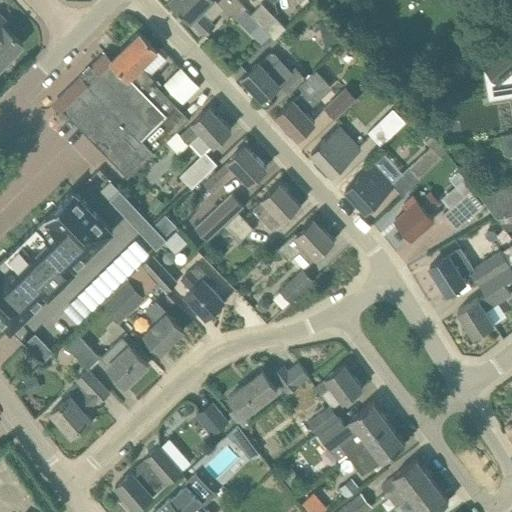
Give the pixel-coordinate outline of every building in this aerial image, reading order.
[(170,0),(205,35),(216,25),(211,19),(202,11),(212,0),(170,0)] [(237,0),(221,0),(219,2),(224,7),(236,19),(246,9),(237,0)] [(272,34),(275,37),(286,26),(268,7),(257,18),(261,23),(272,34)] [(0,65),(22,43),(2,24),(6,19),(0,13),(0,65)] [(261,23),(251,33),(261,44),(272,34),(261,23)] [(113,58),(112,59),(140,87),(152,76),(142,66),(149,59),(168,78),(179,68),(160,49),(159,50),(151,42),(152,41),(150,38),(149,39),(140,31),(113,58)] [(511,45),(487,67),(492,98),(511,94),(511,45)] [(242,76),(263,99),(281,83),(289,92),(306,77),(297,67),(289,74),(278,61),(281,58),(273,50),(261,61),(260,60),(242,76)] [(140,87),(112,59),(113,58),(111,56),(60,106),(129,176),(191,119),(155,83),(157,81),(152,76),(140,87)] [(277,114),(298,137),(316,121),(304,108),(330,84),(316,70),(300,85),(304,90),(292,102),(291,101),(277,114)] [(347,87),(326,108),(335,118),(357,96),(347,87)] [(182,135),(190,143),(195,138),(207,151),(232,128),(211,106),(194,122),(195,123),(182,135)] [(370,130),(382,143),(406,121),(394,108),(370,130)] [(312,151),(333,174),(361,148),(342,127),(331,137),(330,135),(312,151)] [(434,146),(411,168),(421,178),(448,152),(434,135),(428,140),(434,146)] [(213,193),(228,179),(238,169),(250,182),(267,166),(246,144),(229,159),(230,161),(220,170),(221,171),(206,185),(213,193)] [(202,155),(181,174),(192,187),(214,168),(202,155)] [(346,188),(367,211),(395,185),(384,172),(376,164),(365,173),(364,172),(346,188)] [(263,197),(265,199),(255,209),(262,217),(265,215),(276,227),(284,219),(301,203),(280,181),(263,197)] [(511,183),(476,190),(489,206),(498,219),(511,216),(511,183)] [(0,317),(12,329),(113,230),(74,189),(48,214),(52,219),(41,229),(36,226),(8,253),(13,258),(3,267),(0,264),(0,317)] [(167,239),(121,189),(111,199),(158,248),(167,239)] [(457,228),(485,203),(471,189),(444,213),(457,228)] [(232,192),(197,227),(208,239),(244,204),(232,192)] [(408,208),(396,218),(412,238),(435,219),(429,211),(440,202),(432,192),(420,202),(414,195),(404,203),(408,208)] [(239,212),(225,225),(241,241),(254,228),(239,212)] [(278,248),(290,260),(300,251),(311,262),(335,240),(314,217),(298,233),(296,231),(278,248)] [(474,274),(480,285),(511,266),(502,251),(475,268),(463,248),(452,255),(450,253),(430,265),(447,292),(474,274)] [(153,253),(142,263),(148,269),(165,288),(167,291),(178,281),(153,253)] [(225,300),(207,281),(211,277),(198,263),(182,277),(193,288),(186,294),(207,317),(225,300)] [(511,267),(511,266),(480,285),(486,294),(479,298),(478,297),(458,310),(475,336),(495,323),(486,309),(511,293),(505,282),(511,278),(511,267)] [(281,291),(291,302),(314,279),(304,268),(281,291)] [(128,279),(102,304),(116,319),(143,293),(128,279)] [(146,309),(157,320),(145,332),(162,350),(185,329),(157,299),(146,309)] [(54,351),(36,332),(26,342),(44,361),(54,351)] [(89,368),(101,356),(80,335),(68,346),(89,368)] [(101,356),(127,384),(149,363),(122,335),(101,356)] [(274,373),(288,393),(310,377),(300,362),(289,370),(285,365),(274,373)] [(313,388),(321,399),(335,388),(345,401),(363,387),(345,362),(326,377),(327,378),(313,388)] [(84,386),(73,395),(72,394),(52,410),(72,434),(92,417),(86,411),(98,401),(99,402),(111,392),(90,368),(78,378),(84,386)] [(230,396),(245,415),(278,389),(263,370),(262,371),(264,373),(246,387),(244,384),(230,396)] [(348,454),(390,422),(374,400),(351,418),(351,419),(346,423),(340,415),(318,432),(332,450),(340,443),(348,454)] [(302,428),(310,438),(318,432),(340,415),(332,405),(302,428)] [(223,414),(206,427),(213,435),(229,422),(223,414)] [(390,422),(348,454),(363,473),(382,459),(383,461),(406,443),(390,422)] [(239,423),(228,433),(235,440),(244,431),(239,423)] [(254,443),(246,451),(253,459),(260,452),(254,443)] [(116,485),(137,509),(154,495),(153,494),(182,470),(160,445),(146,457),(147,458),(116,485)] [(402,486),(410,496),(433,479),(417,458),(394,475),(395,476),(382,486),(389,496),(402,486)] [(433,479),(410,496),(418,507),(411,511),(434,511),(450,500),(433,479)] [(210,511),(201,502),(203,500),(185,481),(183,484),(185,486),(172,498),(171,497),(154,511),(210,511)] [(338,511),(364,511),(373,505),(363,493),(338,511)]
